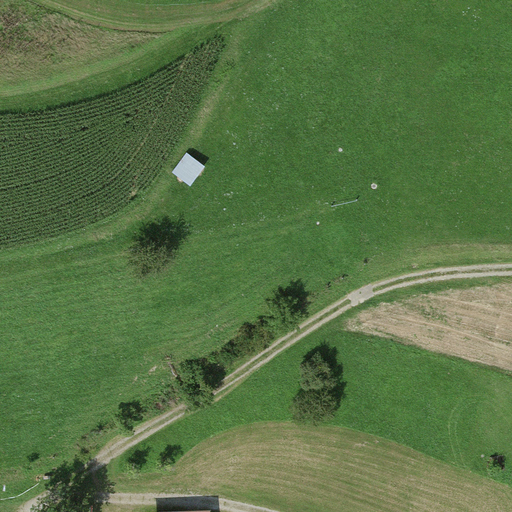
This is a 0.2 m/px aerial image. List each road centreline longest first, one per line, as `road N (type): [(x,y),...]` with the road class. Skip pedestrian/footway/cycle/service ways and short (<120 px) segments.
road 1 (track): [(34,511),(63,485),(339,308),(418,279),(511,271)]
road 2 (track): [(36,508),(69,500),(246,511)]
